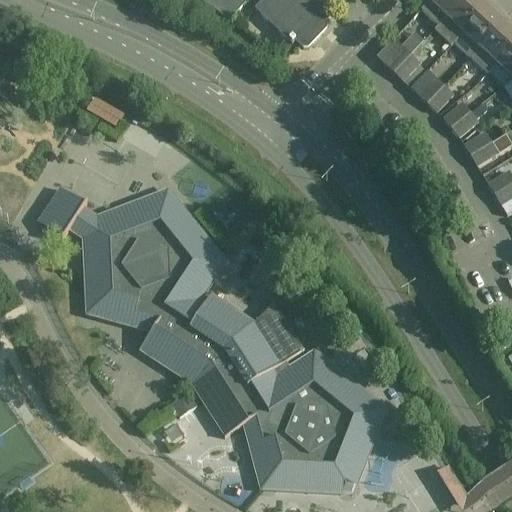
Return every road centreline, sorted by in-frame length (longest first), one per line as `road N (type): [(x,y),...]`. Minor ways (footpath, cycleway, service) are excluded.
road 1 (tertiary): [(260,142),(321,202),(438,362),(511,492)]
road 2 (tertiary): [(511,432),(398,255),(293,131)]
road 3 (tertiary): [(10,0),(260,142)]
road 4 (tertiary): [(272,113),(214,71),(75,0)]
